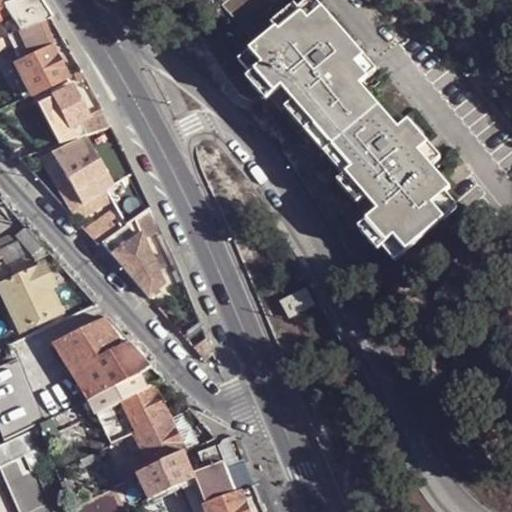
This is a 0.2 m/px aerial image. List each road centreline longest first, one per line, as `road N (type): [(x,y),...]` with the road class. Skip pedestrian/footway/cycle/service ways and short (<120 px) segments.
road 1 (residential): [(464,511),(430,472),(303,219),(239,129)]
road 2 (residential): [(279,412),(204,399),(64,233),(0,171)]
road 3 (tertiary): [(165,156),(279,412)]
road 4 (residential): [(239,129),(210,95),(82,11)]
road 5 (tertiary): [(82,11),(165,156)]
